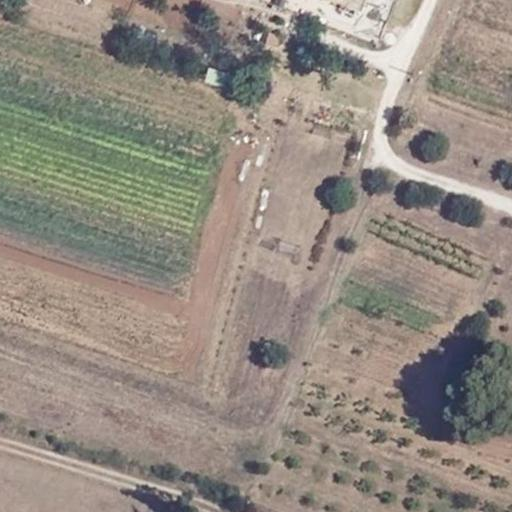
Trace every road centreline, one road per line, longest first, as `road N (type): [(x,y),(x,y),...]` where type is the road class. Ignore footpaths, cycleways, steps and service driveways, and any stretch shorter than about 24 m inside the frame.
road 1 (track): [(382,122),(281,95),(234,36),(183,48),(23,0)]
road 2 (track): [(380,143),(248,511)]
road 3 (track): [(0,338),(213,405),(235,387),(244,334)]
road 4 (track): [(262,471),(0,388)]
road 5 (track): [(231,511),(0,442)]
